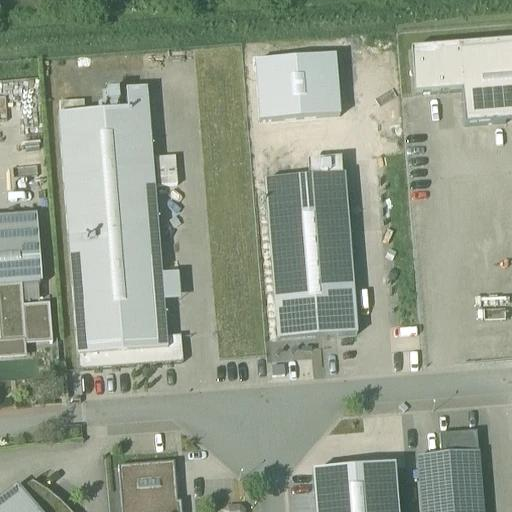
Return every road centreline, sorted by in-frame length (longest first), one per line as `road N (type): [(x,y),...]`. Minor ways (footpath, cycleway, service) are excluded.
road 1 (residential): [(254,411),(511,391)]
road 2 (residential): [(254,411),(112,423)]
